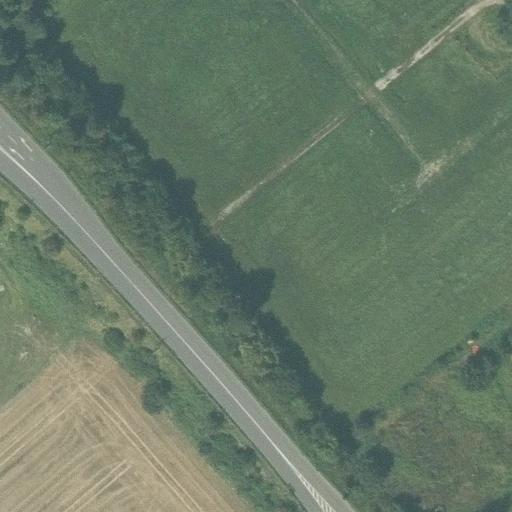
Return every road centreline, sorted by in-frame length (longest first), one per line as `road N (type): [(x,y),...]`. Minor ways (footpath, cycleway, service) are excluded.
road 1 (tertiary): [(64,198),(267,425),(330,511)]
road 2 (track): [(482,0),(214,224)]
